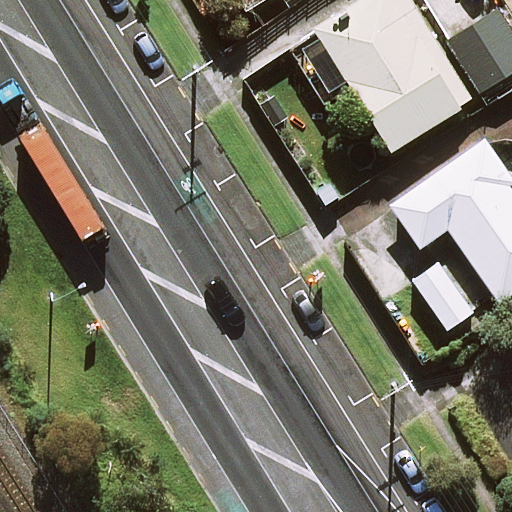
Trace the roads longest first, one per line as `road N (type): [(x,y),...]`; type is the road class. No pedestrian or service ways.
road 1 (secondary): [(46,0),(371,511)]
road 2 (secondary): [(274,511),(0,70)]
